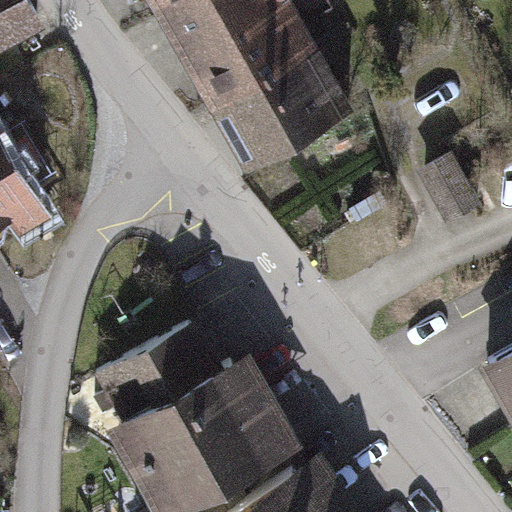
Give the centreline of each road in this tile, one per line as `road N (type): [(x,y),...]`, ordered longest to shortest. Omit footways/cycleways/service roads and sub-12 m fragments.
road 1 (residential): [(478,511),(177,145)]
road 2 (unclassified): [(44,511),(43,397),(67,287),(87,238),(177,145)]
road 3 (residential): [(177,145),(74,0)]
road 4 (unknown): [(371,381),(511,299)]
